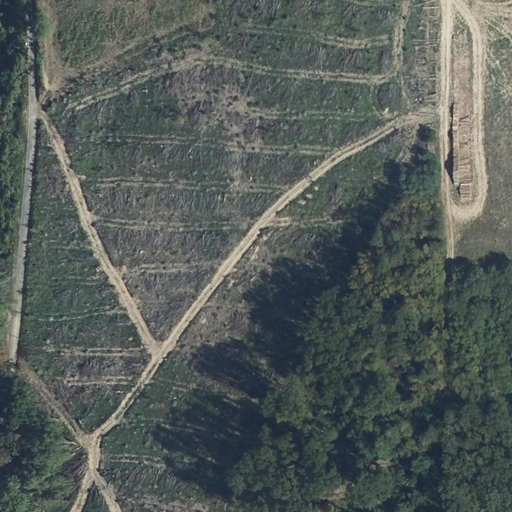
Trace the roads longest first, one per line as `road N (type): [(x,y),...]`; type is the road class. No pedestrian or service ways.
road 1 (track): [(444,0),(443,101),(336,158),(259,222),(166,344),(153,347),(32,105)]
road 2 (unclassified): [(0,407),(14,358),(32,197),(27,0)]
